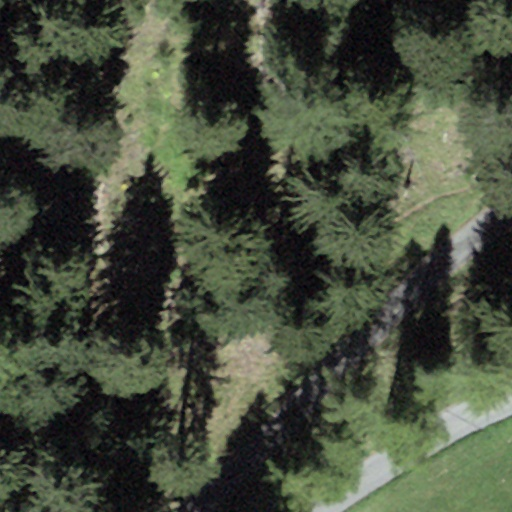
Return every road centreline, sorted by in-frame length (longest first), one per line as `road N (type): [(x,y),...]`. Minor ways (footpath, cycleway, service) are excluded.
road 1 (track): [(142,511),(511,220)]
road 2 (unclassified): [(299,511),(379,456),(511,402)]
